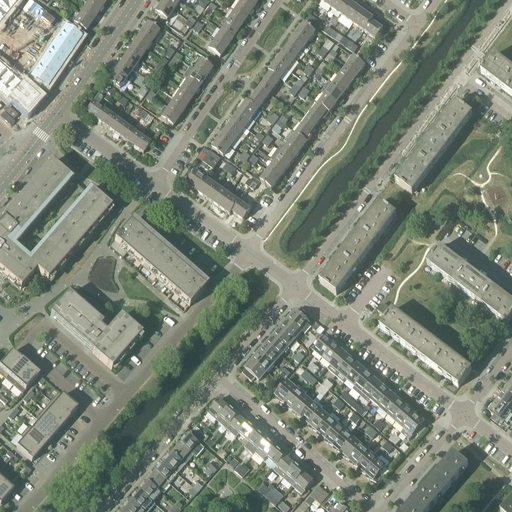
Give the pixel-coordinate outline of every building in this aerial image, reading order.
[(8,0),(0,0),(0,6),(10,14),(16,6),(8,0)] [(105,4),(98,0),(83,0),(82,3),(86,6),(98,14),(105,4)] [(175,0),(163,0),(161,4),(173,12),(179,3),(175,0)] [(259,1),(257,0),(241,0),(240,2),(252,11),(259,1)] [(331,11),(338,0),(321,0),(320,3),(331,11)] [(343,0),(338,0),(331,11),(342,19),(351,5),(343,0)] [(252,11),(240,2),(233,12),(245,20),(252,11)] [(173,12),(161,4),(154,14),(166,22),(173,12)] [(362,13),(351,5),(342,19),(353,26),(362,13)] [(0,6),(0,19),(4,22),(10,14),(0,6)] [(86,6),(79,16),(91,24),(98,14),(86,6)] [(245,20),(233,12),(226,22),(239,30),(245,20)] [(373,20),(362,13),(353,26),(364,34),(371,23),(373,20)] [(91,24),(79,16),(73,25),(85,34),(91,24)] [(226,22),(220,32),(232,40),(239,30),(226,22)] [(383,31),(371,23),(364,34),(375,42),(383,31)] [(141,33),(153,41),(161,30),(153,24),(151,28),(146,25),(141,33)] [(303,25),(296,35),(308,44),(315,34),(303,25)] [(66,28),(60,37),(77,49),(83,40),(66,28)] [(328,37),(332,31),(327,28),(323,34),(328,37)] [(332,31),(328,37),(332,40),(336,34),(332,31)] [(232,40),(220,32),(213,41),(226,50),(232,40)] [(141,33),(134,43),(146,51),(153,41),(141,33)] [(296,35),(289,45),(301,53),(308,44),(296,35)] [(60,37),(54,46),(71,57),(77,49),(60,37)] [(226,50),(213,41),(207,37),(202,45),(208,49),(207,50),(199,45),(196,49),(212,60),(215,56),(219,59),(226,50)] [(334,42),(343,47),(346,43),(342,40),(342,39),(338,37),(334,42)] [(146,51),(134,43),(127,53),(139,61),(146,51)] [(351,53),(354,47),(349,44),(345,49),(351,53)] [(301,53),(289,45),(283,54),(297,64),(299,61),(297,59),(301,53)] [(54,46),(48,54),(65,66),(71,57),(54,46)] [(335,47),(329,56),(334,60),(337,56),(335,54),(338,49),(335,47)] [(127,53),(121,63),(132,71),(139,61),(127,53)] [(48,54),(42,63),(59,74),(65,66),(48,54)] [(171,62),(175,64),(176,65),(181,58),(176,54),(171,62)] [(283,54),(276,64),(287,72),(292,67),(294,68),(297,64),(283,54)] [(506,94),(511,85),(511,70),(493,57),(480,74),(506,94)] [(353,60),(346,69),(358,78),(365,68),(353,60)] [(199,62),(193,72),(205,80),(212,70),(199,62)] [(42,63),(36,71),(53,83),(59,74),(42,63)] [(121,63),(114,73),(128,83),(131,79),(128,77),(132,71),(121,63)] [(287,72),(276,64),(269,73),(281,82),(287,72)] [(193,72),(189,69),(182,79),(186,82),(186,81),(199,90),(205,80),(193,72)] [(358,78),(346,69),(339,78),(351,87),(358,78)] [(36,71),(30,80),(32,81),(40,86),(47,91),(53,83),(36,71)] [(5,73),(0,78),(0,93),(12,80),(5,73)] [(128,83),(114,73),(107,84),(119,92),(122,86),(125,88),(128,83)] [(266,81),(260,90),(270,97),(281,82),(269,73),(264,80),(266,81)] [(339,78),(333,87),(344,96),(351,87),(339,78)] [(12,80),(0,93),(0,96),(7,103),(9,100),(20,88),(12,80)] [(141,84),(150,90),(152,87),(143,80),(141,84)] [(32,81),(28,85),(36,90),(40,86),(32,81)] [(186,82),(180,91),(192,99),(199,90),(186,81),(186,82)] [(291,91),(297,95),(300,90),(304,85),(300,82),(296,87),(294,86),(291,91)] [(344,96),(333,87),(328,84),(320,93),(325,97),(337,105),(344,96)] [(20,88),(9,100),(26,117),(39,102),(31,95),(36,90),(28,85),(25,88),(22,86),(20,88)] [(97,97),(95,100),(99,103),(101,100),(107,104),(114,94),(104,87),(97,97)] [(300,93),(306,98),(309,93),(304,89),(300,93)] [(270,97),(260,90),(254,98),(252,97),(247,103),(259,112),(270,97)] [(180,91),(173,101),(186,109),(192,99),(180,91)] [(297,95),(291,91),(288,95),(294,99),(297,95)] [(306,98),(300,93),(297,98),(303,102),(306,98)] [(337,105),(325,97),(318,107),(329,115),(330,115),(337,105)] [(99,103),(95,100),(93,104),(85,114),(95,121),(102,111),(97,107),(99,103)] [(173,101),(167,110),(179,119),(186,109),(173,101)] [(247,103),(240,112),(252,121),(259,112),(247,103)] [(435,130),(452,143),(472,117),(455,104),(435,130)] [(329,115),(318,107),(307,121),(317,129),(323,120),(324,121),(329,115)] [(167,110),(163,108),(157,118),(172,129),(179,119),(167,110)] [(139,119),(143,113),(138,110),(134,116),(139,119)] [(112,117),(102,111),(95,121),(104,128),(112,117)] [(252,121),(240,112),(233,122),(245,130),(252,121)] [(270,119),(276,123),(279,119),(273,115),(270,119)] [(121,124),(112,117),(104,128),(114,135),(121,124)] [(279,122),(284,126),(288,122),(282,118),(279,122)] [(276,123),(270,119),(267,123),(273,127),(276,123)] [(307,121),(296,136),(307,144),(312,138),(311,137),(317,129),(307,121)] [(233,122),(226,131),(238,140),(245,130),(233,122)] [(284,126),(279,122),(276,126),(281,131),(284,126)] [(131,131),(121,124),(114,135),(123,141),(131,131)] [(452,143),(435,130),(415,157),(432,170),(452,143)] [(140,138),(131,131),(123,141),(133,148),(140,138)] [(226,131),(219,141),(231,149),(238,140),(226,131)] [(307,144),(296,136),(289,145),(300,154),(307,145),(307,144)] [(150,145),(140,138),(133,148),(143,155),(150,145)] [(231,149),(219,141),(212,151),(224,159),(231,149)] [(280,147),(277,151),(293,164),(300,154),(289,145),(285,151),(280,147)] [(293,164),(277,151),(270,161),(274,164),(286,173),(293,164)] [(199,168),(204,172),(207,168),(213,172),(220,161),(210,154),(199,168)] [(248,160),(242,156),(239,161),(244,165),(248,160)] [(432,170),(415,157),(395,183),(412,196),(432,170)] [(257,164),(251,159),(247,164),(253,168),(257,164)] [(2,223),(0,225),(0,274),(20,291),(36,273),(47,283),(111,210),(93,195),(87,201),(86,200),(31,261),(13,245),(64,187),(62,186),(68,179),(51,164),(1,221),(2,223)] [(274,164),(267,173),(279,182),(286,173),(274,164)] [(234,178),(238,173),(236,172),(227,165),(222,170),(232,177),(234,178)] [(204,172),(199,168),(187,186),(198,194),(207,181),(201,176),(204,172)] [(242,176),(238,173),(234,178),(238,181),(242,176)] [(279,182),(267,173),(260,183),(272,192),(279,182)] [(207,181),(198,194),(209,201),(218,188),(207,181)] [(257,186),(252,182),(247,188),(253,192),(257,186)] [(229,196),(218,188),(209,201),(219,209),(229,196)] [(229,196),(219,209),(230,217),(231,214),(232,215),(240,204),(229,196)] [(240,204),(232,215),(243,223),(251,212),(240,204)] [(379,205),(359,231),(376,244),(396,217),(379,205)] [(122,260),(127,254),(189,308),(204,290),(129,225),(108,249),(109,249),(122,260)] [(376,244),(359,231),(339,258),(356,270),(376,244)] [(453,286),(465,270),(439,250),(426,266),(453,286)] [(356,270),(339,258),(319,284),(336,297),(356,270)] [(465,270),(453,286),(479,306),(492,290),(465,270)] [(511,317),(511,304),(492,290),(479,306),(505,326),(511,317)] [(82,338),(80,340),(86,345),(84,347),(90,352),(93,349),(95,351),(92,355),(111,371),(141,337),(124,321),(118,328),(116,327),(108,336),(105,334),(106,334),(100,328),(102,326),(68,296),(52,313),(59,319),(58,320),(64,325),(65,324),(71,329),(69,330),(75,335),(76,334),(82,338)] [(377,312),(379,314),(377,316),(382,319),(389,310),(382,305),(377,312)] [(405,349),(418,332),(392,312),(379,329),(405,349)] [(288,322),(301,333),(308,325),(295,314),(291,318),(289,317),(287,322),(288,322)] [(288,322),(287,322),(284,326),(282,325),(280,330),(281,330),(294,341),(301,333),(288,322)] [(281,330),(280,330),(277,334),(275,333),(272,338),(273,338),(274,338),(287,349),(290,352),(297,344),(294,341),(281,330)] [(445,352),(418,332),(405,349),(432,369),(445,352)] [(315,342),(317,341),(311,336),(308,339),(310,341),(309,341),(313,345),(315,342)] [(321,336),(317,341),(315,342),(319,346),(313,353),(321,360),(333,347),(330,344),(331,342),(321,337),(321,336)] [(274,338),(273,338),(270,343),(268,342),(265,346),(266,346),(280,358),(287,349),(274,338)] [(313,345),(309,341),(305,347),(308,350),(313,345)] [(266,346),(263,351),(261,350),(258,354),(259,355),(259,354),(273,366),(280,358),(266,346)] [(333,347),(321,360),(330,367),(341,354),(338,351),(340,349),(333,346),(333,347)] [(445,352),(432,369),(458,389),(471,372),(445,352)] [(0,366),(0,376),(4,380),(20,361),(12,353),(0,366)] [(341,354),(330,367),(327,370),(335,378),(349,361),(346,358),(348,356),(341,353),(341,354)] [(259,354),(259,355),(256,359),(254,358),(251,362),(252,363),(252,362),(266,374),(273,366),(259,354)] [(298,354),(295,357),(301,362),(304,359),(298,354)] [(301,362),(295,357),(292,360),(298,365),(301,362)] [(349,361),(335,378),(343,385),(346,381),(358,368),(357,368),(355,365),(356,363),(350,360),(349,361)] [(12,387),(29,368),(20,361),(4,380),(12,387)] [(252,362),(252,363),(248,367),(246,366),(242,375),(241,375),(251,384),(255,379),(258,382),(266,374),(252,362)] [(310,373),(315,367),(312,364),(307,370),(310,373)] [(319,370),(315,367),(310,373),(313,376),(319,370)] [(358,368),(346,381),(354,388),(365,375),(363,373),(364,370),(358,367),(357,368),(358,368)] [(38,377),(29,368),(12,387),(22,396),(38,377)] [(281,373),(287,378),(290,375),(284,370),(281,373)] [(287,378),(281,373),(278,377),(284,382),(287,378)] [(303,381),(308,375),(305,373),(300,378),(303,381)] [(366,374),(365,375),(354,388),(362,395),(374,382),(371,380),(372,377),(366,374)] [(308,375),(303,381),(307,384),(312,378),(308,375)] [(326,381),(321,387),(324,390),(329,384),(326,381)] [(362,395),(360,398),(368,405),(370,402),(382,389),(379,387),(380,384),(374,381),(374,382),(362,395)] [(271,385),(277,390),(280,387),(274,382),(271,385)] [(283,405),(295,391),(286,384),(275,397),(279,401),(278,403),(283,405)] [(333,387),(329,384),(324,390),(328,393),(333,387)] [(511,385),(510,384),(503,393),(511,399),(511,385)] [(295,391),(283,405),(283,404),(288,408),(287,410),(291,412),(303,398),(306,394),(298,387),(296,389),(295,391)] [(324,390),(321,387),(316,392),(320,395),(324,390)] [(382,388),(382,389),(370,402),(379,409),(390,396),(387,394),(389,391),(382,388)] [(328,393),(324,390),(320,395),(323,398),(328,393)] [(511,399),(503,393),(496,403),(507,411),(511,403),(511,399)] [(50,403),(69,420),(77,411),(58,394),(50,403)] [(390,396),(379,409),(387,416),(398,403),(396,401),(397,398),(390,395),(390,396)] [(351,399),(348,396),(343,401),(346,404),(351,399)] [(311,405),(303,398),(291,412),(292,412),(296,415),(295,417),(299,419),(311,405)] [(218,401),(207,414),(217,422),(228,409),(218,401)] [(311,405),(299,419),(300,419),(304,422),(303,424),(307,426),(319,412),(322,408),(315,401),(311,405)] [(336,410),(341,404),(338,401),(332,407),(336,410)] [(399,402),(398,403),(387,416),(395,423),(406,410),(404,408),(405,405),(399,402)] [(43,411),(62,428),(69,420),(50,403),(43,411)] [(496,403),(489,412),(493,416),(490,420),(496,425),(500,420),(504,423),(511,414),(507,411),(496,403)] [(341,404),(336,410),(339,413),(345,407),(341,404)] [(359,416),(364,410),(361,407),(356,413),(359,416)] [(228,409),(217,422),(226,431),(237,418),(228,409)] [(367,413),(364,410),(359,416),(363,419),(367,413)] [(407,410),(406,410),(395,423),(403,431),(415,418),(415,417),(412,415),(413,412),(407,410)] [(62,428),(43,411),(35,420),(37,421),(54,436),(62,428)] [(327,419),(319,412),(307,426),(308,426),(312,429),(311,431),(315,433),(327,419)] [(352,424),(357,418),(354,415),(349,421),(352,424)] [(415,418),(403,431),(400,435),(408,442),(423,425),(420,422),(421,420),(415,417),(415,418)] [(237,418),(226,431),(236,439),(239,436),(239,435),(247,426),(237,418)] [(361,421),(357,418),(352,424),(355,427),(361,421)] [(336,426),(327,419),(315,433),(316,434),(316,433),(320,436),(319,438),(323,440),(336,426)] [(54,436),(37,421),(30,430),(47,445),(54,436)] [(375,430),(380,424),(377,421),(372,427),(375,430)] [(380,424),(375,430),(379,433),(384,427),(380,424)] [(256,434),(247,426),(239,435),(239,436),(248,444),(256,434)] [(344,433),(336,426),(323,440),(324,441),(324,440),(328,443),(327,445),(331,447),(344,433)] [(28,428),(20,437),(24,440),(39,453),(47,445),(30,430),(28,428)] [(205,436),(202,433),(196,428),(191,433),(201,441),(205,436)] [(368,438),(373,432),(370,429),(365,435),(368,438)] [(373,432),(368,438),(372,441),(377,435),(373,432)] [(352,440),(344,433),(331,447),(332,448),(332,447),(336,450),(335,453),(340,455),(352,440)] [(248,444),(244,448),(253,457),(254,455),(266,442),(256,434),(248,444)] [(391,444),(396,438),(393,435),(388,441),(391,444)] [(188,436),(180,445),(189,454),(193,458),(195,459),(204,449),(198,444),(188,436)] [(396,438),(391,444),(395,447),(400,441),(396,438)] [(39,453),(24,440),(16,449),(31,463),(39,453)] [(360,447),(352,440),(340,455),(340,454),(344,458),(344,460),(348,462),(360,447)] [(266,442),(254,455),(264,464),(267,460),(275,450),(266,442)] [(385,452),(390,446),(386,443),(381,449),(385,452)] [(189,454),(180,445),(172,455),(185,467),(193,458),(189,454)] [(393,449),(390,446),(385,452),(388,455),(393,449)] [(360,447),(348,462),(349,461),(353,465),(352,467),(356,469),(368,455),(360,447)] [(267,460),(264,464),(273,472),(284,459),(275,450),(267,460)] [(172,455),(163,464),(177,476),(185,467),(172,455)] [(376,462),(368,455),(356,469),(357,468),(361,472),(360,474),(364,476),(376,462)] [(432,480),(446,493),(468,468),(453,455),(432,480)] [(294,467),(284,459),(273,472),(282,480),(294,467)] [(385,469),(376,462),(364,476),(365,475),(369,479),(368,481),(377,485),(377,486),(383,479),(379,476),(385,469)] [(163,464),(155,474),(169,485),(177,476),(163,464)] [(237,475),(244,468),(240,465),(234,473),(237,475)] [(303,475),(294,467),(282,480),(291,489),(303,475)] [(244,468),(237,475),(242,479),(249,472),(244,468)] [(26,469),(22,474),(25,478),(30,472),(26,469)] [(169,485),(155,474),(147,483),(160,495),(169,485)] [(313,483),(303,475),(291,489),(301,497),(305,493),(313,483)] [(257,490),(262,486),(266,481),(262,478),(258,483),(256,482),(252,486),(257,490)] [(429,511),(446,493),(432,480),(410,505),(418,511),(429,511)] [(0,506),(16,489),(7,481),(0,488),(0,506)] [(160,495),(147,483),(139,492),(153,504),(160,495)] [(197,484),(193,489),(197,494),(202,488),(197,484)] [(315,502),(323,492),(319,488),(310,498),(315,502)] [(193,489),(188,495),(193,499),(197,494),(193,489)] [(139,492),(131,502),(142,511),(148,511),(154,506),(153,504),(139,492)] [(323,492),(315,502),(320,506),(328,496),(323,492)] [(277,499),(272,505),(275,508),(280,502),(277,499)] [(511,511),(511,500),(501,511),(511,511)] [(142,511),(131,502),(122,511),(123,511),(142,511)]
